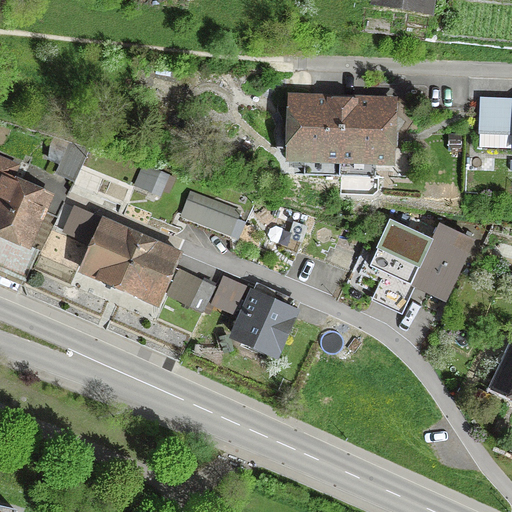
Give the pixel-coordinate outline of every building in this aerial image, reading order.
[(376,0),(375,4),(425,12),(427,0),(376,0)] [(338,177),(340,101),(290,99),(288,156),(293,161),(302,161),(302,176),(338,177)] [(389,160),(391,103),(340,101),(338,177),(373,179),(374,164),(383,164),(389,160)] [(46,161),(58,166),(54,174),(73,182),(89,148),(56,138),(46,161)] [(0,234),(25,246),(41,208),(46,210),(51,199),(46,197),(47,195),(15,181),(14,183),(8,181),(14,168),(0,161),(0,234)] [(167,176),(145,167),(138,183),(160,193),(167,176)] [(239,211),(191,193),(182,216),(238,237),(243,223),(236,220),(239,211)] [(62,231),(88,243),(99,220),(72,209),(62,231)] [(103,221),(81,271),(118,288),(140,237),(103,221)] [(389,251),(423,266),(413,288),(439,300),(468,239),(441,227),(431,249),(398,233),(389,251)] [(25,246),(0,234),(0,269),(24,280),(37,251),(25,246)] [(118,288),(155,304),(177,253),(140,237),(118,288)] [(213,288),(200,282),(188,307),(201,313),(213,288)] [(233,338),(273,355),(291,313),(275,306),(279,297),(256,287),(233,338)] [(511,350),(494,389),(511,397),(511,350)]
